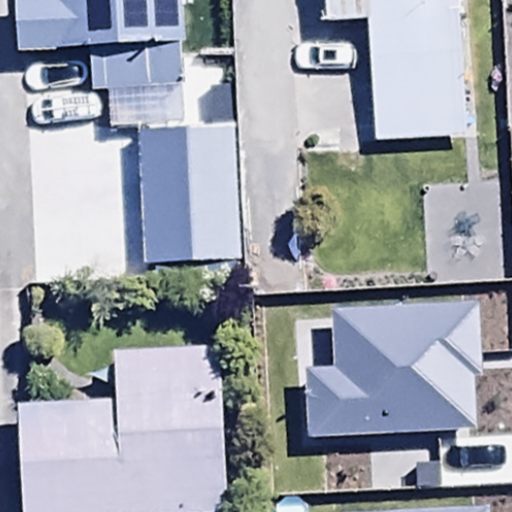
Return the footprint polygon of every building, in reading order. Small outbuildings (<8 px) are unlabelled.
[(13,0),(16,58),(88,55),(91,131),(110,130),(109,105),(147,104),(146,93),(188,91),(184,0),(13,0)] [(365,24),(372,147),(472,142),(464,4),(489,2),(489,0),(320,0),(322,26),(365,24)] [(108,193),(32,195),(34,273),(110,271),(108,193)] [(399,507),(399,511),(499,511),(496,405),(511,404),(511,388),(511,360),(489,361),(488,332),(422,334),(423,359),(366,360),(367,416),(323,417),(326,510),(399,507)] [(15,408),(19,511),(226,511),(220,351),(106,355),(108,404),(15,408)]
